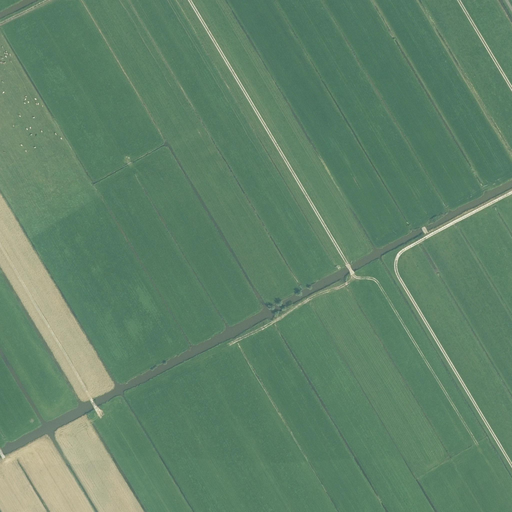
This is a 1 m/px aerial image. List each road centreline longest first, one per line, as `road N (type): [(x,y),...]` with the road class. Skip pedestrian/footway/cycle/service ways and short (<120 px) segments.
road 1 (track): [(511,191),(403,249),(395,270),(511,466)]
road 2 (track): [(354,277),(188,0)]
road 3 (track): [(157,511),(0,247)]
road 4 (track): [(354,277),(230,343)]
